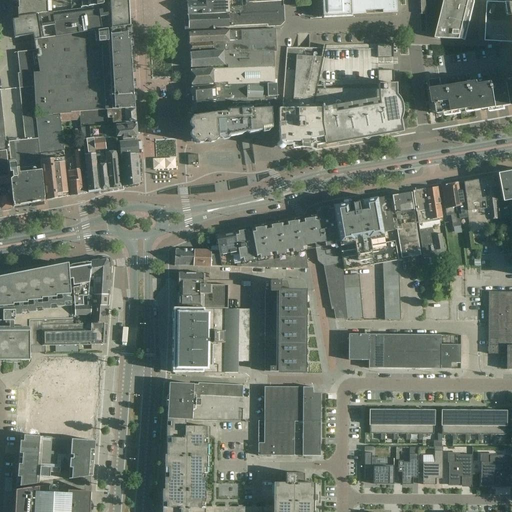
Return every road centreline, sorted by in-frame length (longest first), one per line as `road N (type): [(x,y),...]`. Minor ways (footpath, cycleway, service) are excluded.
road 1 (tertiary): [(138,511),(150,235)]
road 2 (tertiary): [(134,236),(115,511)]
road 3 (residential): [(324,326),(472,325),(473,384)]
road 4 (residential): [(342,499),(508,499)]
road 5 (residential): [(427,159),(409,25)]
road 6 (residential): [(348,390),(360,383),(473,384)]
road 7 (residential): [(409,25),(285,27)]
